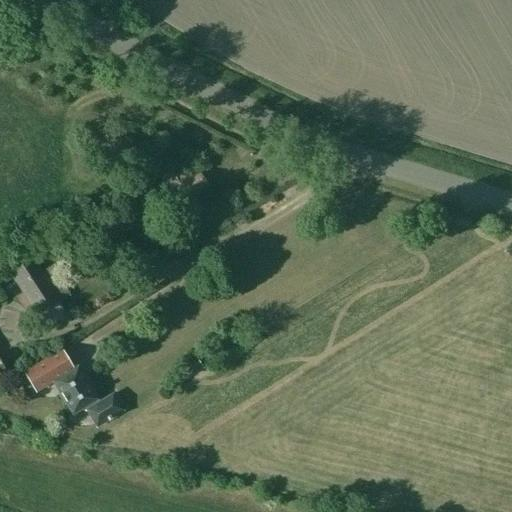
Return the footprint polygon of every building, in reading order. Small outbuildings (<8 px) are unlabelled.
[(192,166),(172,178),(169,175),(161,180),(162,181),(143,193),(150,204),(177,187),(183,197),(204,185),(192,166)] [(51,265),(39,273),(30,259),(9,273),(35,313),(68,292),(51,265)] [(22,371),(35,392),(52,382),(74,369),(73,368),(61,348),(22,371)] [(181,366),(188,378),(203,369),(196,357),(181,366)] [(99,400),(78,365),(73,368),(74,369),(52,382),(71,415),(83,408),(96,428),(124,411),(113,392),(99,400)]
